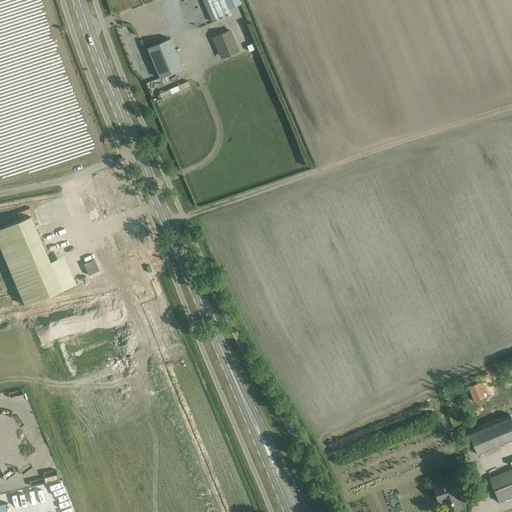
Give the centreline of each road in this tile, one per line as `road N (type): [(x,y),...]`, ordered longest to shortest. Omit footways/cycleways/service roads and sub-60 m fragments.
road 1 (primary): [(294,511),(136,154)]
road 2 (track): [(511,110),(184,224)]
road 3 (primary): [(136,154),(77,0)]
road 4 (unclassified): [(0,193),(78,177),(136,154)]
